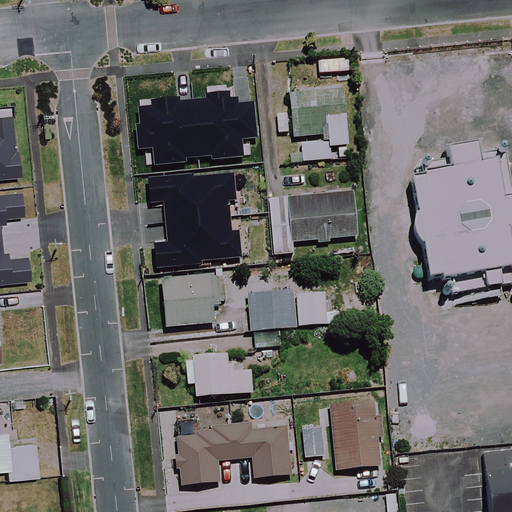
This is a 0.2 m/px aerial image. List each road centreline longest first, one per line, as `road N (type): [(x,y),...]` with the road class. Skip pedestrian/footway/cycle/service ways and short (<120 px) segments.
road 1 (unclassified): [(68,29),(116,511)]
road 2 (residential): [(68,29),(369,0)]
